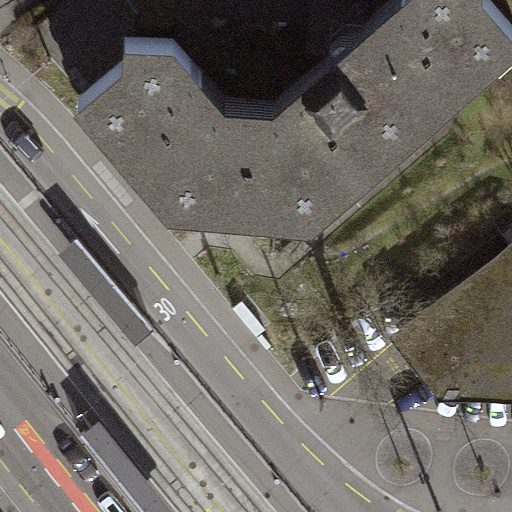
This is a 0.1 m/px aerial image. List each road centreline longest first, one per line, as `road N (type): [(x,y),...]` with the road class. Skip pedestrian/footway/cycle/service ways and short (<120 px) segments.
road 1 (tertiary): [(348,511),(0,108)]
road 2 (tertiary): [(0,398),(89,511)]
